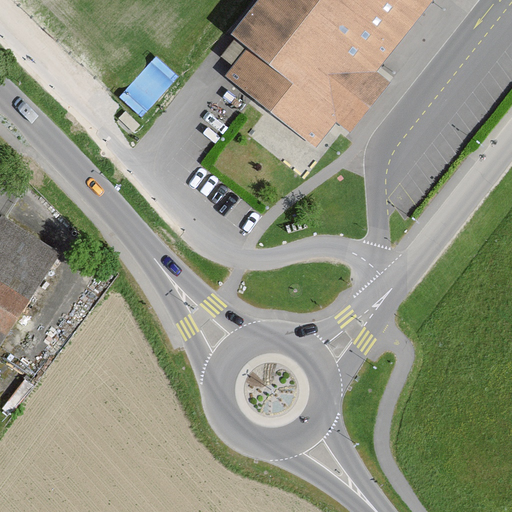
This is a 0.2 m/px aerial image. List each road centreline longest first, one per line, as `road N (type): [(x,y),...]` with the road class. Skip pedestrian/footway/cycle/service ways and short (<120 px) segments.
road 1 (secondary): [(0,93),(236,348)]
road 2 (residential): [(511,136),(318,362)]
road 3 (secondary): [(236,348),(218,379),(223,415),(250,440),(287,442),(303,434)]
